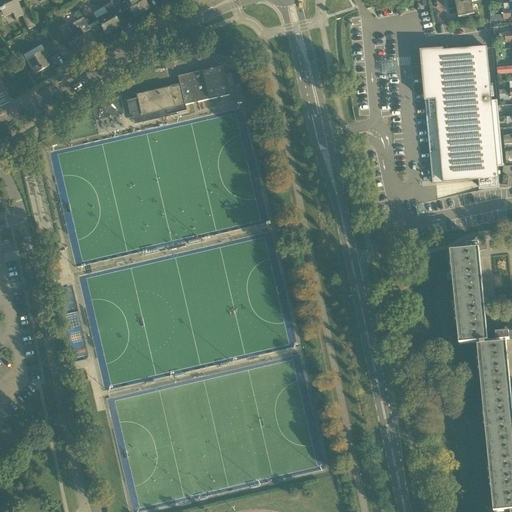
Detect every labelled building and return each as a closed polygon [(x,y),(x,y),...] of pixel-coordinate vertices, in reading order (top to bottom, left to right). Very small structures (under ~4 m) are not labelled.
[(27,7),(20,10),(15,0),(0,0),(0,11),(1,12),(3,17),(13,13),(15,19),(22,16),(27,30),(35,26),(27,7)] [(125,15),(123,11),(120,5),(116,0),(109,0),(111,4),(93,14),(105,35),(119,26),(115,20),(119,18),(125,15)] [(128,0),(125,2),(120,5),(123,11),(129,8),(134,18),(149,9),(143,0),(128,0)] [(474,15),(472,2),(456,5),(459,19),(474,15)] [(83,18),(78,21),(67,27),(71,34),(64,38),(66,41),(64,43),(63,46),(64,48),(66,50),(68,51),(71,50),(73,53),(74,54),(74,55),(76,54),(79,52),(81,50),(81,49),(80,49),(87,45),(86,43),(87,42),(84,38),(83,38),(82,35),(90,31),(83,18)] [(448,22),(436,24),(437,36),(449,35),(448,22)] [(41,24),(35,27),(38,34),(44,30),(41,24)] [(44,51),(26,61),(34,75),(48,67),(44,60),(58,53),(59,54),(51,40),(41,45),(44,51)] [(473,49),(444,52),(443,49),(421,51),(425,102),(426,102),(430,153),(433,184),(444,183),(482,180),(483,190),(492,189),(499,188),(497,168),(491,102),(486,48),(473,49)] [(178,77),(180,86),(184,106),(185,105),(193,104),(192,101),(197,100),(198,103),(218,98),(217,96),(220,95),(221,97),(230,95),(228,87),(234,85),(231,73),(225,75),(223,66),(191,74),(192,76),(189,77),(188,74),(178,77)] [(511,73),(511,66),(497,68),(498,75),(511,73)] [(141,116),(165,110),(167,115),(186,111),(185,105),(184,106),(180,86),(169,88),(169,87),(169,88),(159,90),(159,89),(158,89),(158,90),(136,95),(137,99),(126,101),(129,114),(140,112),(141,116)] [(497,101),(491,102),(497,168),(503,167),(499,118),(497,101)] [(118,103),(93,110),(99,130),(124,123),(118,103)] [(57,127),(53,129),(51,130),(53,135),(60,131),(57,127)] [(511,511),(511,408),(510,408),(506,372),(509,372),(506,340),(509,340),(511,339),(511,325),(511,324),(504,330),(504,333),(496,333),(497,344),(486,346),(476,251),(479,251),(479,250),(486,250),(485,245),(485,243),(484,241),(482,237),(481,236),(475,241),(475,244),(466,244),(467,251),(450,252),(451,253),(453,253),(462,343),(459,344),(459,345),(480,343),(480,346),(478,346),(478,347),(481,347),(497,511),(494,511),(493,511),(502,511),(510,511),(511,511)] [(48,286),(54,284),(52,275),(46,276),(48,286)] [(7,449),(12,454),(18,448),(13,443),(13,442),(7,449)]
